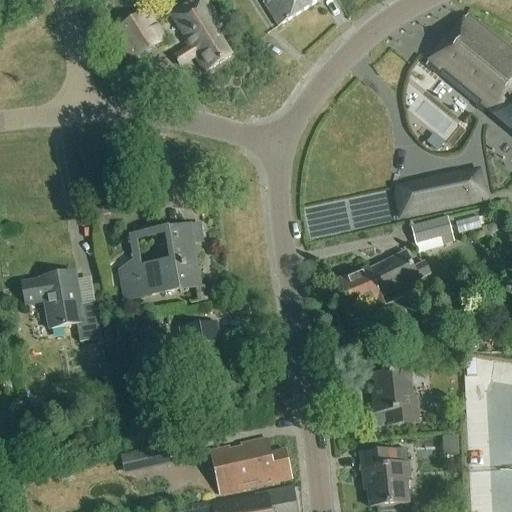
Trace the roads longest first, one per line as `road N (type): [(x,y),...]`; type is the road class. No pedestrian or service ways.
road 1 (unclassified): [(321,511),(285,260),(281,147)]
road 2 (unclassified): [(281,147),(163,117),(77,112)]
road 3 (unclassified): [(281,147),(340,64),(424,0)]
